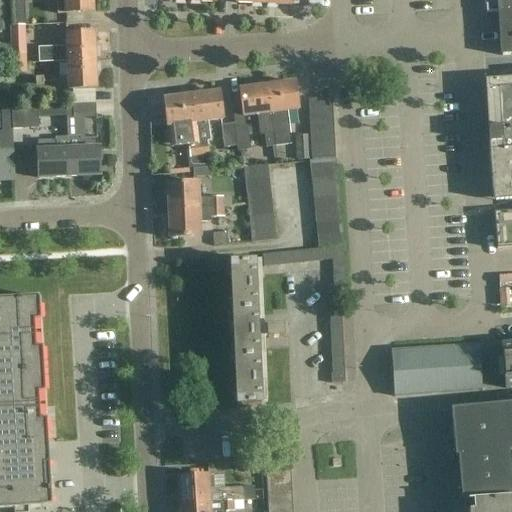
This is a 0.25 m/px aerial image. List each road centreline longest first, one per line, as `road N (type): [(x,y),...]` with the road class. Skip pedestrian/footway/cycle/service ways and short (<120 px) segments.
road 1 (residential): [(364,331),(480,323),(463,30)]
road 2 (residential): [(342,40),(364,331)]
road 3 (residential): [(144,430),(137,215)]
road 4 (residential): [(131,54),(342,40)]
road 5 (residential): [(137,215),(131,54)]
road 6 (residential): [(144,430),(304,421)]
road 7 (residential): [(300,283),(304,421)]
road 8 (residential): [(0,222),(137,215)]
road 9 (residential): [(342,40),(463,30)]
